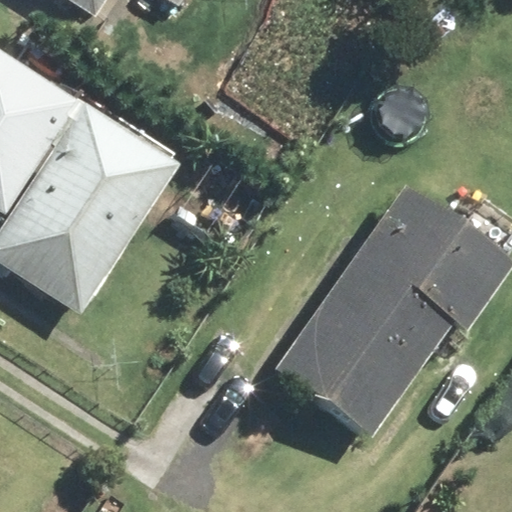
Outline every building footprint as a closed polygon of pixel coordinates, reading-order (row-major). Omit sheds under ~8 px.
[(57,0),(89,20),(101,0),(57,0)] [(0,62),(0,222),(0,223),(0,271),(75,320),(170,172),(0,62)] [(205,163),(168,218),(231,262),(269,208),(205,163)] [(445,329),(458,339),(507,272),(398,192),(267,370),(362,441),(445,329)] [(511,432),(511,398),(496,421),(511,432)]
